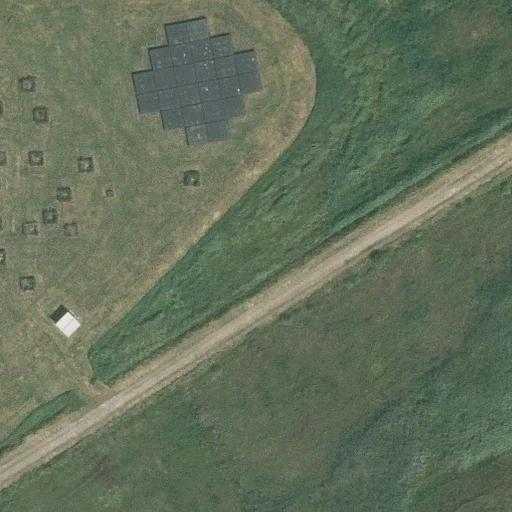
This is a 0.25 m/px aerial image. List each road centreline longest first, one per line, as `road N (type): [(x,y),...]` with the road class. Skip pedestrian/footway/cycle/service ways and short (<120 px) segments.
road 1 (unclassified): [(0,474),(511,149)]
road 2 (track): [(101,410),(44,318),(122,275),(216,184),(289,73)]
